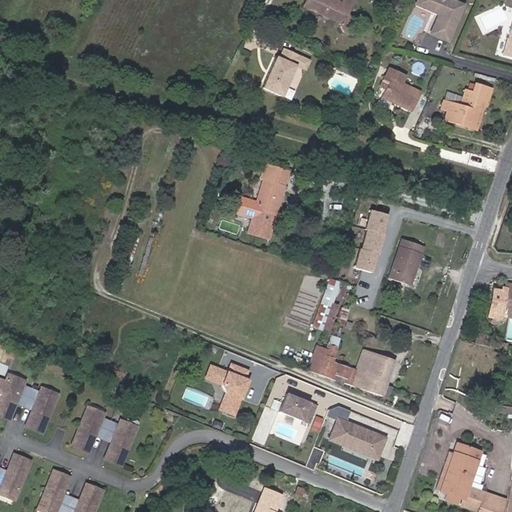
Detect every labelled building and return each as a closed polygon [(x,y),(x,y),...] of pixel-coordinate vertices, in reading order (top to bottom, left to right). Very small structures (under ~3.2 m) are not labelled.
[(355,1),(351,0),(344,0),(343,4),(335,0),(308,0),(305,6),(306,7),(315,11),(343,25),(342,27),(344,34),(351,38),(358,23),(347,17),(355,1)] [(417,0),(415,5),(439,16),(441,10),(438,9),(437,11),(430,8),(424,5),(426,0),(425,0),(417,0)] [(441,10),(439,16),(436,22),(441,25),(435,36),(447,41),(464,6),(451,0),(425,0),(426,0),(424,5),(430,8),(437,11),(438,9),(441,10)] [(511,17),(511,18),(502,54),(511,56),(511,17)] [(431,33),(435,36),(441,25),(436,22),(431,33)] [(297,66),(301,56),(284,48),(280,58),(277,57),(263,88),(283,96),(297,66)] [(301,56),(297,66),(307,69),(311,60),(301,56)] [(359,60),(355,67),(363,72),(367,64),(359,60)] [(386,88),(382,96),(411,111),(419,92),(402,84),(405,77),(388,68),(380,84),(386,88)] [(459,119),(477,124),(483,105),(485,105),(490,89),(474,84),(472,93),(465,91),(460,106),(443,101),(441,109),(446,111),(444,120),(457,124),(459,119)] [(476,130),(477,124),(459,119),(457,124),(476,130)] [(288,172),(265,165),(261,179),(263,179),(256,202),(241,197),(236,215),(251,220),(254,220),(250,235),(267,240),(288,172)] [(385,214),(365,209),(350,269),(370,274),(385,214)] [(127,236),(114,284),(121,286),(130,255),(133,256),(138,237),(134,236),(134,237),(127,236)] [(412,267),(416,269),(424,247),(401,239),(387,278),(406,285),(412,267)] [(410,286),(416,269),(412,267),(406,285),(410,286)] [(337,282),(330,280),(315,327),(329,333),(337,306),(330,304),(337,282)] [(511,284),(506,284),(505,289),(502,288),(501,291),(493,289),(487,316),(500,319),(502,307),(511,309),(511,284)] [(336,324),(343,326),(348,310),(340,307),(336,324)] [(327,344),(336,347),(338,343),(339,338),(330,335),(327,344)] [(474,344),(489,347),(490,342),(491,338),(476,335),(474,344)] [(489,347),(506,351),(507,346),(490,342),(489,347)] [(382,396),(386,384),(393,364),(361,353),(355,370),(332,362),(336,347),(327,344),(325,348),(315,345),(307,371),(382,396)] [(227,368),(218,364),(214,375),(223,378),(222,380),(225,388),(222,397),(227,398),(224,407),(234,411),(241,394),(239,393),(240,389),(243,390),(248,376),(244,375),(248,367),(231,360),(227,368)] [(214,375),(218,364),(210,361),(205,373),(222,380),(223,378),(214,375)] [(0,382),(0,398),(1,399),(0,401),(0,418),(10,422),(16,407),(23,411),(31,392),(24,389),(25,386),(9,379),(7,386),(0,382)] [(391,386),(386,384),(382,396),(387,398),(391,386)] [(295,394),(286,390),(279,408),(309,420),(316,402),(300,395),(299,397),(295,396),(295,394)] [(39,395),(31,392),(23,411),(31,414),(25,429),(41,435),(56,399),(40,392),(39,395)] [(227,398),(222,397),(219,405),(224,407),(227,398)] [(490,410),(511,414),(511,405),(492,402),(490,410)] [(100,443),(108,425),(101,421),(102,419),(86,412),(71,448),(87,454),(93,440),(100,443)] [(323,416),(316,413),(313,422),(319,425),(323,416)] [(377,455),(385,435),(338,416),(332,432),(369,446),(368,451),(377,455)] [(218,428),(220,423),(213,420),(211,425),(218,428)] [(108,425),(100,443),(108,446),(102,461),(117,468),(132,431),(117,425),(116,428),(108,425)] [(330,436),(368,451),(369,446),(332,432),(330,436)] [(452,454),(436,496),(462,505),(478,511),(477,511),(500,511),(505,501),(468,488),(481,452),(456,443),(452,454)] [(436,496),(452,454),(448,453),(433,495),(436,496)] [(6,473),(0,471),(0,496),(13,502),(28,466),(12,459),(6,473)] [(63,511),(69,500),(61,497),(67,482),(51,475),(36,511),(63,511)] [(297,486),(293,495),(303,500),(307,490),(297,486)] [(75,503),(69,500),(63,511),(91,511),(98,495),(82,489),(75,503)]
